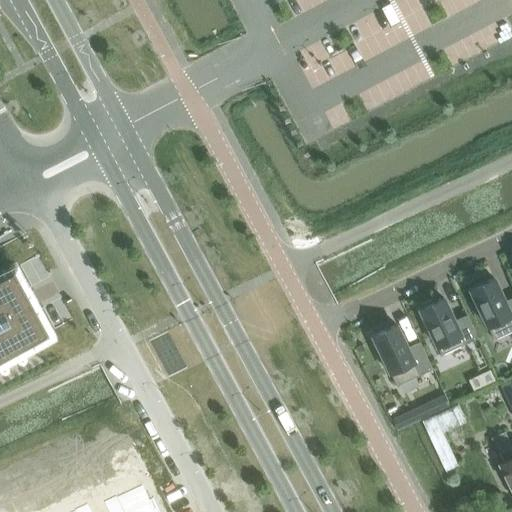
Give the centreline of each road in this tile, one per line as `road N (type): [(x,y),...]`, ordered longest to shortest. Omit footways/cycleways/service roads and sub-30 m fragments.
road 1 (tertiary): [(332,511),(124,126)]
road 2 (tertiary): [(103,160),(296,511)]
road 3 (residential): [(285,270),(511,163)]
road 4 (residential): [(316,328),(511,238)]
road 5 (residential): [(412,511),(316,328)]
road 6 (residential): [(285,270),(187,93)]
road 7 (residential): [(119,345),(211,511)]
road 8 (unclassified): [(119,345),(31,183)]
road 9 (tertiary): [(15,0),(90,136)]
road 10 (tertiary): [(124,126),(55,0)]
road 11 (residential): [(0,400),(119,345)]
